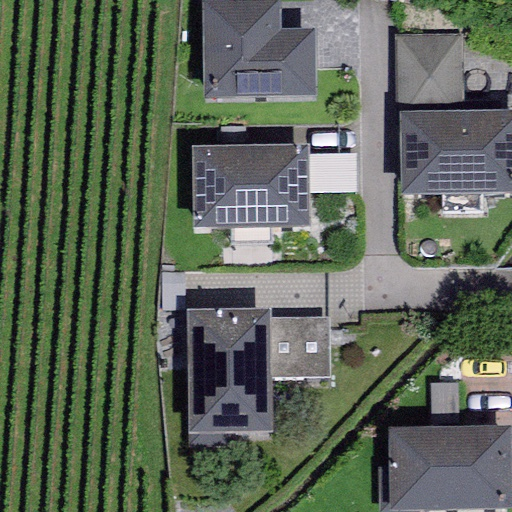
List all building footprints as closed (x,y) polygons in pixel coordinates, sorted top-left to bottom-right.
[(278,0),(267,0),(202,0),(202,97),(313,97),(313,29),(279,30),(278,0)] [(462,111),(461,35),(394,35),(395,111),(462,111)] [(511,191),(511,111),(462,111),(395,111),(399,195),(511,191)] [(306,147),(190,148),(191,228),(306,228),(306,147)] [(268,309),(186,310),(187,433),(269,433),(269,380),(268,319),(268,309)] [(326,318),(268,319),(269,380),(327,379),(326,318)] [(508,428),(387,428),(387,469),(376,469),(376,511),(416,511),(416,510),(508,510),(508,428)]
